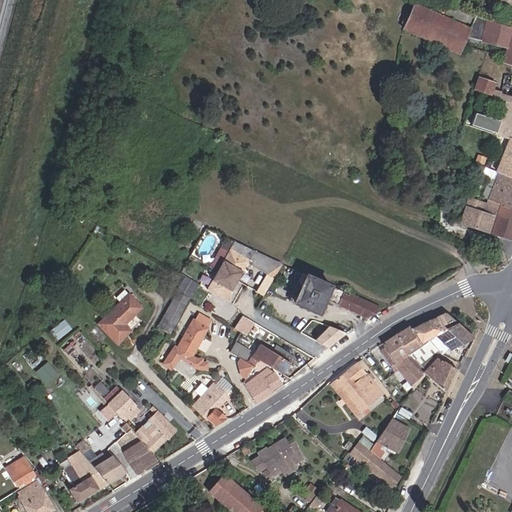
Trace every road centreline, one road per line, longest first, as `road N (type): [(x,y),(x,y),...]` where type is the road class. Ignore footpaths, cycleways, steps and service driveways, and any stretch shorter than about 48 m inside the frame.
road 1 (tertiary): [(511,290),(465,287),(417,310),(100,511)]
road 2 (track): [(65,0),(0,243)]
road 3 (secondary): [(511,303),(411,511)]
